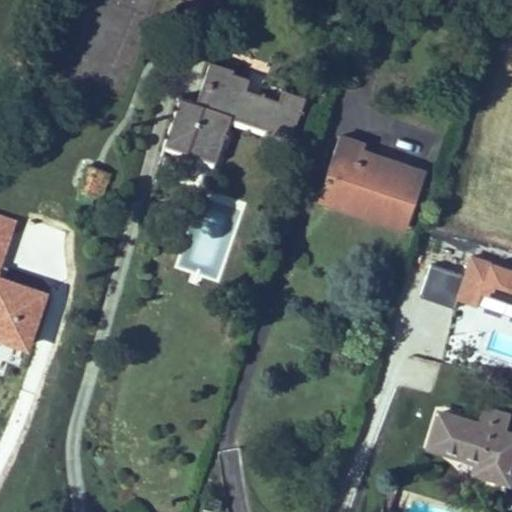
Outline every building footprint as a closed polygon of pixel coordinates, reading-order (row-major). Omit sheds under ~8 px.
[(175,99),(158,146),(212,164),(228,119),(289,140),(303,99),(278,91),(275,101),(243,90),(246,81),(230,75),(231,70),(206,62),(191,104),(175,99)] [(365,144),(338,135),(317,194),(368,212),(370,205),(407,218),(423,173),(363,152),(365,144)] [(75,191),(98,201),(109,174),(86,165),(75,191)] [(368,212),(317,194),(313,203),(401,234),(407,218),(370,205),(368,212)] [(218,283),(242,208),(203,195),(178,270),(218,283)] [(85,256),(94,229),(74,223),(65,250),(85,256)] [(478,307),(482,293),(511,302),(511,269),(469,257),(464,274),(427,263),(417,299),(453,310),(456,300),(478,307)] [(474,422),(435,410),(422,452),(472,468),(469,477),(508,489),(511,477),(511,434),(504,431),(509,415),(479,405),(474,422)] [(382,511),(389,491),(385,490),(378,511),(382,511)]
